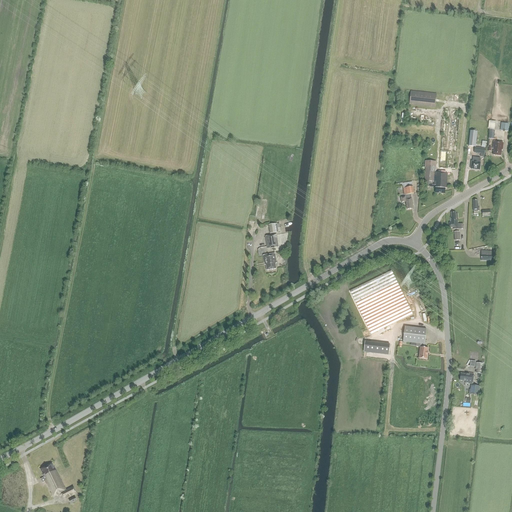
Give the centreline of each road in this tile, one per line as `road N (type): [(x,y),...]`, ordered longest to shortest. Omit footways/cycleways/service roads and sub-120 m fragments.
road 1 (tertiary): [(0,458),(383,241),(413,239)]
road 2 (track): [(52,430),(47,409),(124,0)]
road 3 (tertiary): [(432,511),(448,351),(440,277),(413,239)]
road 4 (tertiary): [(413,239),(428,216),(511,167)]
